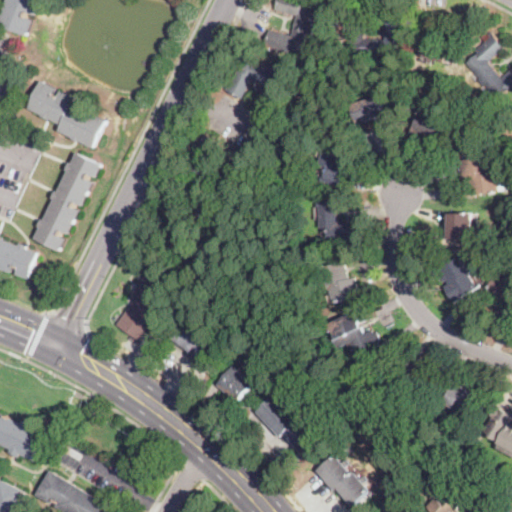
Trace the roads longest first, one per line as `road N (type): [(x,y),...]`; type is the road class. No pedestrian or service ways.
road 1 (tertiary): [(53,358),(225,0)]
road 2 (primary): [(0,334),(120,396),(201,458),(254,511)]
road 3 (primary): [(287,511),(175,405),(63,336)]
road 4 (residential): [(511,365),(440,331),(412,301),(396,255),(402,194)]
